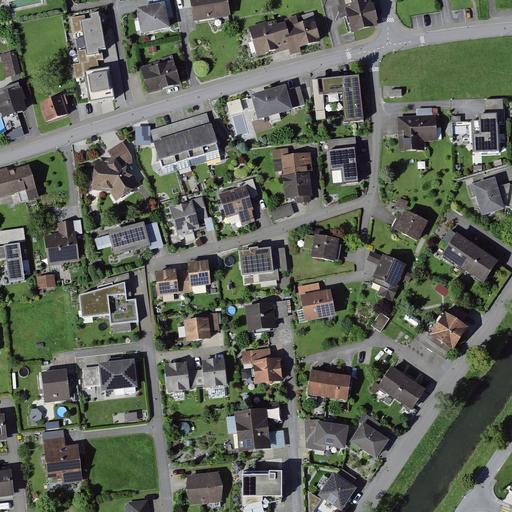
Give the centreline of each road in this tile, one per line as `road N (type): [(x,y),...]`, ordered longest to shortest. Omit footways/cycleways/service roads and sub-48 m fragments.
road 1 (residential): [(0,161),(371,50)]
road 2 (residential): [(365,511),(511,295)]
road 3 (residential): [(370,204),(159,263)]
road 4 (residential): [(371,50),(377,123),(370,204)]
road 5 (residential): [(389,45),(511,29)]
